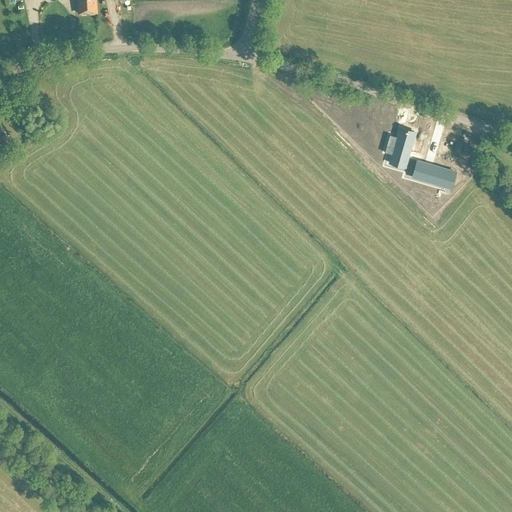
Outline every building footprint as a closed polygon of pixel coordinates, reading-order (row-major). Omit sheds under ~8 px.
[(97,12),(96,0),(77,0),(78,13),(97,12)] [(16,143),(23,139),(7,114),(0,119),(16,143)] [(400,129),(399,129),(397,136),(394,147),(391,146),(387,144),(387,143),(384,152),(392,154),(389,162),(396,164),(398,165),(405,167),(415,133),(414,133),(414,131),(413,133),(408,131),(406,130),(406,131),(400,129),(401,127),(400,127),(400,129)] [(0,138),(6,147),(12,143),(6,134),(0,137),(0,138)] [(451,187),(451,186),(445,185),(449,171),(455,173),(455,172),(417,161),(417,162),(413,175),(412,176),(451,187)]
